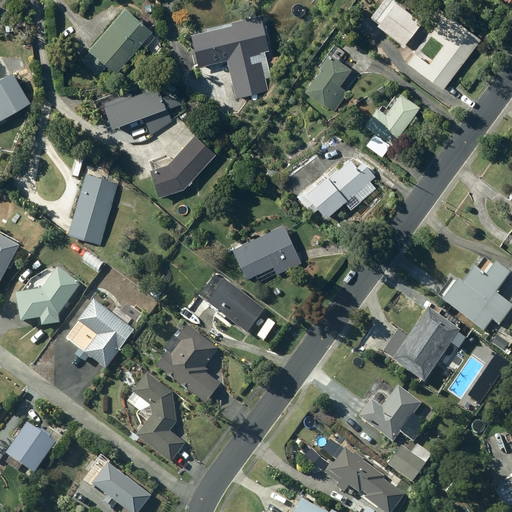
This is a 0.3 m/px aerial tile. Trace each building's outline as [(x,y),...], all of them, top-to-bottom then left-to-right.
[(405,45),(424,22),(399,2),(380,24),(405,45)] [(88,53),(80,61),(98,76),(105,67),(114,74),(150,32),(122,8),(86,51),(88,53)] [(412,53),(405,63),(439,89),(445,82),(449,85),(456,76),(454,74),(479,40),(444,14),(428,35),(441,45),(427,64),(412,53)] [(259,16),(231,23),(231,25),(206,31),(206,29),(188,34),(196,68),(226,61),(235,99),(267,91),(258,53),(268,51),(259,16)] [(29,44),(15,45),(15,53),(30,52),(29,44)] [(319,70),(303,92),(324,107),(326,105),(333,111),(346,93),(338,87),(350,71),(328,56),(327,58),(325,57),(317,68),(319,70)] [(10,73),(0,78),(0,119),(27,104),(10,73)] [(115,127),(169,108),(161,86),(133,96),(132,93),(106,102),(115,127)] [(416,117),(413,116),(418,108),(398,94),(384,115),(374,108),(362,126),(373,134),(365,146),(381,158),(390,145),(391,146),(407,124),(410,126),(416,117)] [(164,166),(147,171),(156,198),(182,190),(214,155),(193,135),(164,166)] [(316,211),(323,219),(349,198),(355,205),(360,201),(361,202),(366,199),(359,190),(374,177),(361,162),(355,167),(349,160),(325,180),(321,175),(306,188),(308,191),(303,195),(304,196),(298,201),(310,216),(316,211)] [(287,177),(266,170),(263,179),(284,186),(287,177)] [(83,175),(67,236),(100,245),(116,184),(83,175)] [(282,226),(230,249),(244,280),(272,267),(276,275),(299,264),(282,226)] [(0,279),(17,248),(0,238),(0,279)] [(440,303),(482,332),(491,320),(499,326),(511,307),(511,306),(495,295),(509,274),(493,264),(484,278),(471,268),(460,284),(452,279),(438,299),(441,301),(440,303)] [(39,292),(13,296),(17,324),(38,321),(39,328),(57,325),(56,317),(79,285),(56,269),(39,292)] [(222,282),(205,306),(246,335),(263,311),(222,282)] [(76,324),(95,337),(82,355),(105,371),(132,331),(91,302),(76,324)] [(392,359),(391,362),(423,384),(458,331),(425,309),(406,338),(396,331),(382,352),(392,359)] [(511,348),(511,332),(501,326),(490,343),(508,355),(511,348)] [(171,337),(161,352),(165,355),(154,369),(204,405),(219,385),(204,374),(207,371),(203,369),(217,350),(185,327),(175,340),(171,337)] [(149,417),(133,439),(169,464),(184,443),(169,433),(176,423),(170,394),(143,375),(129,394),(148,407),(149,417)] [(369,402),(357,419),(391,444),(420,404),(396,387),(380,410),(369,402)] [(54,444),(47,440),(49,437),(36,428),(34,431),(25,425),(2,457),(31,477),(54,444)] [(424,464),(400,447),(386,468),(411,484),(424,464)] [(323,473),(338,484),(334,488),(342,494),(346,488),(357,495),(359,492),(368,499),(383,478),(361,462),(362,460),(354,454),(352,456),(343,450),(341,452),(339,450),(323,473)] [(88,486),(105,499),(101,504),(110,511),(115,505),(123,511),(137,511),(150,497),(124,477),(123,479),(105,465),(88,486)] [(400,480),(397,484),(403,489),(406,485),(400,480)] [(333,511),(330,510),(329,511),(324,511),(298,498),(291,511),(333,511)]
